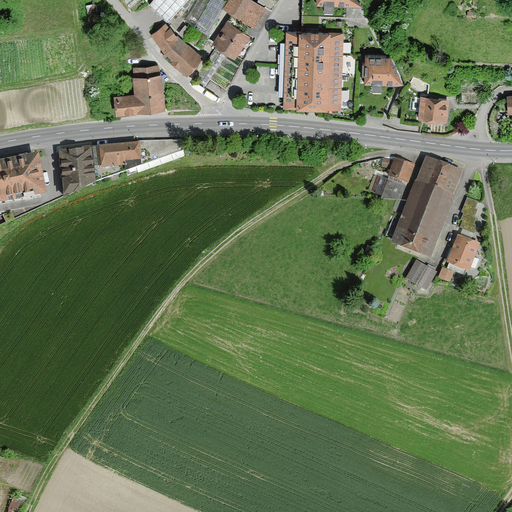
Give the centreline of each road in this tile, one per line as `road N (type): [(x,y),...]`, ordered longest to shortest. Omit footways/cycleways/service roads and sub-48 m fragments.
road 1 (track): [(413,140),(339,165),(200,265),(60,450),(27,511)]
road 2 (primary): [(221,123),(511,150)]
road 3 (primary): [(0,142),(221,123)]
road 4 (track): [(511,348),(478,149)]
road 5 (residential): [(112,0),(221,123)]
